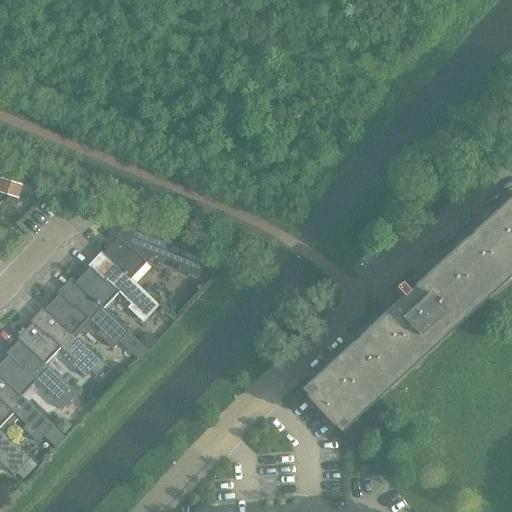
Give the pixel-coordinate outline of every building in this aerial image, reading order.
[(0,193),(18,198),(22,185),(0,178),(0,193)] [(305,394),(335,426),(511,264),(511,204),(422,287),(406,302),(305,394)] [(130,280),(131,279),(154,256),(183,268),(182,272),(198,279),(206,258),(133,228),(120,242),(117,240),(103,254),(130,280)] [(102,309),(103,308),(118,292),(134,307),(130,311),(142,323),(158,306),(131,279),(130,280),(103,254),(102,255),(104,258),(92,271),(89,268),(75,283),(102,309)] [(215,259),(205,269),(215,279),(225,269),(215,259)] [(401,283),(401,282),(393,288),(406,302),(422,287),(410,274),(401,283)] [(74,338),(75,337),(90,322),(103,334),(99,337),(112,349),(128,333),(103,308),(102,309),(75,283),(62,297),(59,294),(44,310),(74,338)] [(44,364),(45,363),(60,348),(75,363),(72,366),(84,378),(91,372),(97,376),(106,366),(100,360),(99,361),(75,337),(74,338),(44,310),(43,311),(46,313),(33,326),(31,324),(18,338),(44,364)] [(0,377),(20,397),(21,397),(37,380),(52,395),(49,398),(61,410),(77,394),(45,363),(44,364),(18,338),(16,339),(23,345),(11,358),(8,355),(0,363),(0,377)] [(110,369),(100,379),(109,388),(118,378),(110,369)] [(0,420),(10,411),(25,425),(22,428),(37,443),(43,437),(53,427),(21,397),(20,397),(0,377),(0,420)] [(60,421),(55,427),(63,435),(71,427),(66,421),(60,421)] [(53,427),(43,437),(54,448),(64,438),(53,427)] [(0,456),(4,461),(1,464),(14,475),(16,473),(24,479),(37,465),(30,459),(29,459),(0,431),(0,456)]
